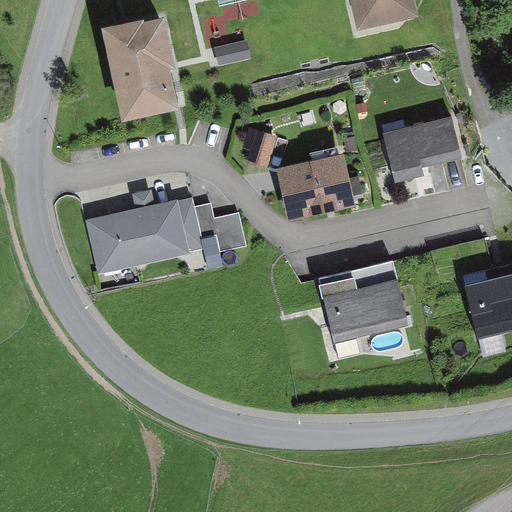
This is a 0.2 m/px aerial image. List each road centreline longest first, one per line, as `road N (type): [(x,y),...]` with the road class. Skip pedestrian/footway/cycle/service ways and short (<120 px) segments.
road 1 (unclassified): [(31,186),(39,237),(68,307),(113,366),(150,395),(234,431),(280,439),(417,434),(511,419)]
road 2 (residential): [(476,216),(314,246),(293,241),(207,170),(180,159),(147,157),(31,186)]
road 3 (unclassified): [(62,0),(34,111),(31,186)]
